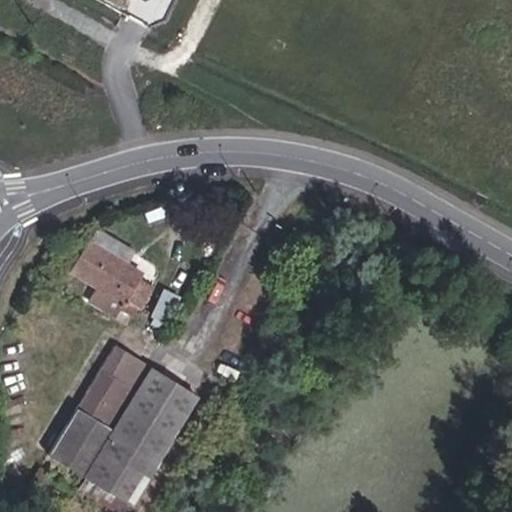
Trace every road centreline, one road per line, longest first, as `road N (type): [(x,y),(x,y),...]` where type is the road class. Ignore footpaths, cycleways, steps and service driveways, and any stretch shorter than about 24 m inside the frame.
road 1 (residential): [(511,255),(379,181),(301,155),(214,152),(123,165),(57,186)]
road 2 (unknown): [(163,159),(135,79),(134,41),(154,0)]
